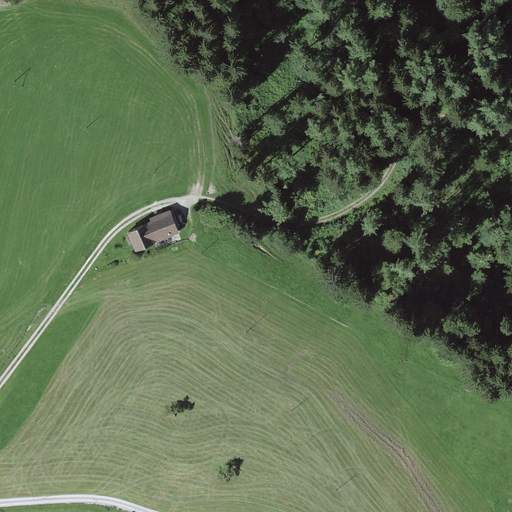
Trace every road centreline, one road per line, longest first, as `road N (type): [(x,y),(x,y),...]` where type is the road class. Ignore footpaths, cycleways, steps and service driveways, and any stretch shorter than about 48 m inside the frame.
road 1 (track): [(511,134),(430,105),(408,120),(375,173),(329,203),(256,203),(223,187),(187,186),(127,208),(0,376)]
road 2 (track): [(138,511),(97,499),(0,504)]
